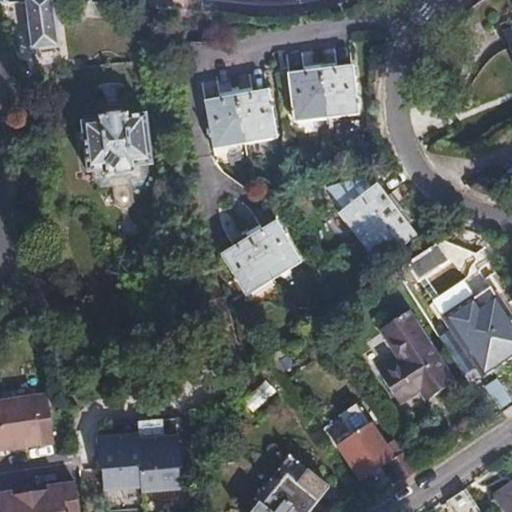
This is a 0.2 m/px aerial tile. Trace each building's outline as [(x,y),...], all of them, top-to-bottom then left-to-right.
[(52,0),(25,0),(31,51),(57,48),(52,0)] [(146,36),(178,33),(177,15),(144,17),(146,36)] [(206,41),(186,39),(184,62),(204,64),(206,41)] [(290,74),(295,117),(357,109),(351,66),(290,74)] [(205,102),(212,144),(275,132),(267,90),(205,102)] [(87,173),(93,172),(94,183),(101,189),(112,188),(114,203),(119,208),(129,207),(134,201),(132,187),(144,185),(149,176),(148,167),(151,167),(147,118),(82,123),(87,173)] [(36,170),(19,171),(23,193),(38,191),(36,170)] [(378,185),(343,211),(380,261),(415,235),(378,185)] [(219,254),(242,293),(297,260),(274,222),(219,254)] [(405,264),(415,283),(440,268),(429,250),(405,264)] [(150,277),(147,256),(116,258),(118,280),(150,277)] [(486,388),(481,380),(511,359),(511,328),(493,300),(478,310),(472,301),(443,320),(457,343),(445,351),(474,396),(486,388)] [(451,385),(406,315),(381,331),(402,362),(378,378),(397,407),(426,388),(432,398),(451,385)] [(0,447),(40,443),(41,445),(56,443),(50,395),(21,398),(22,402),(0,404),(0,447)] [(369,427),(335,449),(356,480),(390,458),(369,427)] [(174,494),(174,437),(92,437),(92,510),(142,509),(142,494),(174,494)] [(395,457),(385,464),(397,481),(407,474),(395,457)] [(307,511),(316,501),(285,476),(261,507),(258,505),(251,511),(307,511)] [(511,511),(511,482),(492,496),(502,511),(511,511)] [(0,511),(80,511),(77,484),(61,486),(61,488),(0,495),(0,511)] [(478,511),(463,488),(444,501),(451,511),(478,511)]
